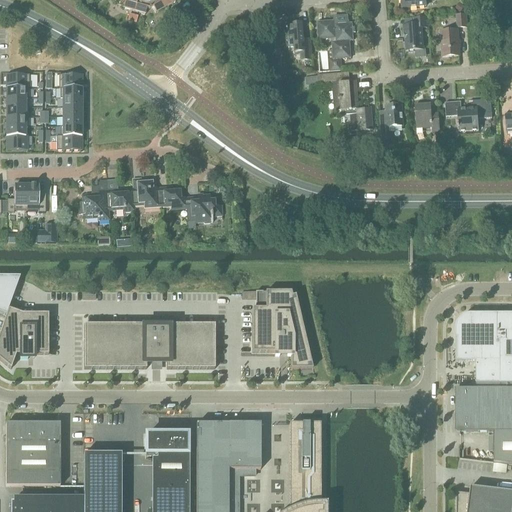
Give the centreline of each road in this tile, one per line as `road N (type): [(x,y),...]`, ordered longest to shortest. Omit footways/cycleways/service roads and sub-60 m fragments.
road 1 (secondary): [(511,200),(334,198),(260,170),(155,94)]
road 2 (unclassified): [(379,397),(0,394)]
road 3 (residential): [(511,72),(392,75),(382,62),(375,0)]
road 4 (residential): [(0,175),(78,172),(102,156),(172,151),(187,158)]
road 5 (secondary): [(155,94),(0,6)]
road 6 (unclassified): [(430,396),(429,329),(438,302),(457,291),(511,289)]
